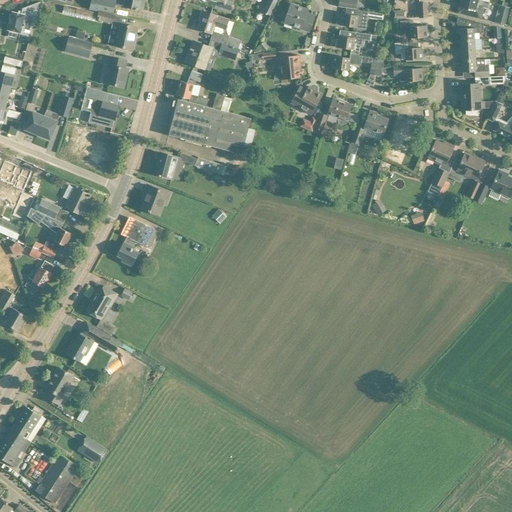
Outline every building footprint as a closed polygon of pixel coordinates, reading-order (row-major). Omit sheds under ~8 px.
[(91,0),(90,9),(99,11),(113,14),(116,1),(110,0),(91,0)] [(125,0),(125,6),(132,8),(141,10),(143,1),(140,0),(125,0)] [(209,0),(217,2),(215,9),(231,14),(233,6),(231,5),(232,0),(209,0)] [(275,0),(268,0),(263,12),(270,15),(277,1),(275,0)] [(339,0),(338,6),(348,8),(356,9),(357,0),(354,0),(339,0)] [(356,9),(356,10),(364,11),(364,10),(364,8),(364,6),(363,5),(362,3),(360,2),(359,1),(358,1),(357,0),(356,9)] [(480,0),(460,0),(459,6),(465,8),(463,14),(481,19),(484,8),(488,9),(489,2),(480,0)] [(10,19),(8,29),(9,29),(8,35),(17,37),(19,31),(20,32),(21,28),(32,31),(41,2),(39,1),(23,7),(21,13),(12,11),(12,13),(10,13),(8,19),(10,19)] [(427,3),(419,3),(419,17),(427,17),(427,3)] [(291,4),(288,13),(284,13),(283,17),(285,20),(284,23),(309,31),(314,16),(307,13),(308,10),(291,4)] [(499,5),(495,22),(507,25),(511,8),(499,5)] [(64,6),(63,12),(96,20),(98,13),(89,11),(77,8),(76,8),(64,6)] [(340,25),(350,26),(356,27),(366,29),(366,23),(367,17),(368,12),(364,11),(356,10),(355,15),(341,13),(340,25)] [(99,11),(97,20),(113,24),(115,15),(113,14),(99,11)] [(198,29),(208,32),(211,33),(213,25),(225,29),(228,20),(202,11),(200,17),(202,17),(198,29)] [(460,34),(460,40),(476,39),(476,33),(476,32),(483,32),(482,23),(466,19),(464,28),(456,29),(457,34),(460,34)] [(413,21),(403,21),(400,21),(401,32),(410,32),(411,38),(427,37),(426,25),(413,26),(413,21)] [(46,28),(56,31),(58,27),(58,26),(48,23),(46,28)] [(116,46),(123,47),(133,49),(135,40),(133,40),(135,27),(119,23),(116,37),(118,37),(116,46)] [(213,33),(211,39),(238,49),(240,42),(241,41),(229,37),(229,35),(228,35),(227,30),(225,29),(213,25),(211,33),(213,33)] [(84,33),(77,31),(75,37),(82,39),(84,33)] [(335,45),(337,46),(336,47),(346,49),(353,50),(354,43),(358,44),(359,39),(370,40),(371,35),(362,33),(352,32),(351,37),(338,35),(338,39),(336,39),(335,45)] [(65,51),(89,58),(93,43),(69,36),(65,51)] [(186,62),(196,66),(204,69),(211,50),(218,53),(218,54),(234,60),(238,49),(211,39),(208,47),(194,41),(186,62)] [(476,39),(460,40),(461,51),(476,50),(476,39)] [(408,42),(398,43),(395,43),(395,49),(400,49),(401,54),(405,54),(406,60),(412,60),(422,59),(422,47),(408,48),(408,42)] [(476,50),(461,51),(461,61),(477,60),(476,59),(476,50)] [(262,53),(254,54),(254,58),(255,60),(263,59),(276,58),(275,52),(262,53)] [(350,58),(343,57),(333,55),(331,68),(348,70),(349,64),(354,64),(360,64),(361,56),(350,54),(350,58)] [(278,57),(280,71),(278,72),(277,72),(277,73),(276,73),(275,74),(275,75),(274,76),(274,77),(274,78),(274,79),(274,80),(274,81),(281,80),(300,78),(298,65),(300,64),(299,55),(278,57)] [(21,67),(23,61),(5,56),(4,62),(21,67)] [(106,83),(114,85),(124,87),(128,69),(125,68),(127,60),(111,57),(108,69),(109,69),(106,83)] [(477,60),(461,61),(462,67),(458,67),(458,72),(475,72),(475,78),(482,77),(490,77),(489,64),(485,64),(484,59),(476,59),(477,60)] [(22,65),(26,71),(31,68),(27,62),(22,65)] [(377,63),(375,75),(381,76),(382,70),(393,70),(393,75),(405,75),(405,81),(422,81),(422,68),(405,69),(405,65),(382,67),(383,63),(377,63)] [(0,83),(10,87),(15,70),(1,66),(0,68),(0,83)] [(490,77),(482,77),(482,85),(490,85),(490,77)] [(511,81),(505,79),(502,85),(511,88),(511,81)] [(181,81),(177,96),(182,97),(182,100),(181,100),(207,107),(209,99),(201,97),(198,96),(200,86),(193,84),(191,84),(181,81)] [(0,95),(7,98),(10,87),(0,83),(0,95)] [(479,83),(459,84),(460,95),(462,95),(462,110),(466,110),(466,115),(479,116),(478,109),(491,109),(495,101),(480,101),(479,83)] [(300,86),(295,95),(290,103),(311,115),(317,105),(322,96),(317,93),(317,92),(308,87),(306,90),(300,86)] [(87,88),(84,98),(92,100),(89,111),(91,112),(89,122),(112,128),(114,120),(115,120),(118,106),(116,106),(106,103),(109,93),(87,87),(87,88)] [(217,94),(212,108),(221,111),(221,110),(227,112),(228,111),(230,102),(224,100),(225,97),(224,97),(217,94)] [(67,118),(73,98),(65,96),(59,115),(67,118)] [(173,108),(167,134),(176,137),(206,145),(241,155),(243,146),(250,148),(255,130),(248,128),(251,118),(228,111),(227,112),(221,110),(221,111),(212,108),(207,107),(181,100),(182,100),(174,98),(172,108),(173,108)] [(333,100),(329,110),(328,114),(338,117),(338,118),(337,119),(337,120),(338,122),(339,123),(340,124),(342,125),(343,125),(345,124),(346,123),(347,123),(347,121),(348,120),(357,124),(359,119),(356,118),(357,116),(348,113),(351,104),(339,100),(338,102),(333,100)] [(492,109),(491,110),(487,119),(494,122),(497,123),(494,130),(510,137),(511,136),(511,134),(511,133),(511,114),(506,121),(496,117),(502,104),(496,101),(495,101),(491,109),(492,109)] [(20,119),(22,113),(5,108),(5,109),(0,107),(0,122),(4,124),(6,116),(20,119)] [(320,110),(316,107),(312,115),(316,117),(320,110)] [(44,116),(37,134),(50,139),(57,122),(49,119),(52,112),(46,110),(44,116)] [(370,110),(367,120),(364,128),(383,134),(388,119),(373,114),(374,112),(370,110)] [(26,129),(37,134),(44,116),(33,112),(26,129)] [(320,113),(315,128),(313,132),(320,135),(322,130),(327,116),(320,113)] [(310,121),(307,129),(312,132),(318,119),(312,116),(310,121)] [(82,143),(79,151),(102,161),(106,149),(108,150),(110,142),(108,142),(109,140),(105,139),(107,131),(74,122),(71,131),(90,136),(88,144),(82,143)] [(351,143),(351,144),(350,147),(357,149),(364,130),(357,127),(355,131),(354,135),(353,136),(351,143)] [(432,182),(427,191),(438,196),(442,187),(445,181),(452,166),(446,164),(449,158),(454,148),(443,143),(435,140),(431,149),(428,156),(435,160),(434,162),(440,165),(432,182)] [(181,153),(179,160),(224,175),(226,166),(198,157),(181,153)] [(464,154),(460,163),(457,170),(464,173),(463,174),(470,178),(471,176),(477,179),(484,163),(464,154)] [(155,174),(165,176),(172,178),(177,158),(168,155),(167,159),(159,157),(155,174)] [(5,159),(0,170),(0,177),(16,184),(15,185),(24,189),(32,169),(24,166),(23,167),(5,159)] [(495,179),(490,188),(501,193),(498,199),(507,203),(510,198),(511,192),(511,177),(503,173),(503,172),(499,170),(495,179)] [(442,187),(438,196),(442,198),(449,183),(445,181),(442,187)] [(467,196),(473,199),(480,183),(474,181),(467,196)] [(63,196),(69,200),(66,207),(81,214),(84,208),(83,207),(85,203),(86,204),(89,196),(90,197),(91,195),(75,188),(68,184),(63,196)] [(481,184),(474,199),(481,203),(489,187),(481,184)] [(142,209),(151,212),(159,215),(165,198),(168,199),(170,194),(147,185),(144,193),(147,194),(142,209)] [(23,192),(13,214),(26,219),(35,197),(23,192)] [(42,199),(36,210),(36,211),(54,219),(59,208),(42,199)] [(380,199),(372,205),(380,215),(387,209),(380,199)] [(27,216),(31,218),(38,224),(41,221),(57,233),(53,240),(65,246),(72,234),(61,228),(63,223),(54,219),(36,211),(36,210),(31,208),(27,216)] [(219,208),(212,215),(220,222),(226,216),(219,208)] [(423,212),(412,213),(414,223),(425,222),(423,212)] [(123,246),(118,255),(123,258),(122,261),(132,265),(133,263),(138,253),(132,250),(137,241),(151,248),(159,231),(147,226),(143,224),(134,219),(126,236),(127,237),(123,246)] [(0,225),(0,232),(10,237),(14,238),(16,240),(18,234),(0,225)] [(10,246),(14,257),(24,250),(16,242),(10,246)] [(44,245),(41,251),(42,251),(41,253),(54,258),(57,251),(44,245)] [(32,247),(29,255),(39,259),(41,253),(42,251),(41,251),(32,247)] [(54,266),(45,261),(45,260),(33,280),(29,278),(24,286),(36,292),(40,285),(43,287),(52,273),(50,272),(54,266)] [(86,311),(94,316),(101,320),(111,304),(112,305),(118,294),(112,291),(103,286),(100,291),(98,290),(86,311)] [(121,296),(128,300),(133,292),(125,288),(121,296)] [(7,289),(0,300),(0,310),(4,313),(3,314),(9,317),(5,323),(9,326),(18,331),(27,316),(18,311),(14,308),(9,305),(15,295),(8,290),(7,289)] [(97,328),(91,338),(113,351),(119,341),(97,328)] [(66,353),(74,358),(80,361),(84,354),(86,355),(93,342),(79,334),(72,346),(70,345),(66,353)] [(46,397),(54,402),(59,405),(63,397),(62,397),(74,377),(66,372),(58,367),(53,375),(54,376),(47,389),(49,390),(46,397)] [(26,406),(11,429),(26,439),(31,441),(45,419),(26,406)] [(26,439),(11,429),(0,446),(0,457),(16,468),(21,459),(20,458),(31,441),(26,439)] [(87,436),(78,450),(98,463),(107,449),(87,436)] [(36,481),(40,484),(35,491),(55,504),(79,467),(60,454),(43,479),(39,476),(36,481)] [(0,511),(8,511),(12,508),(0,499),(0,511)]
